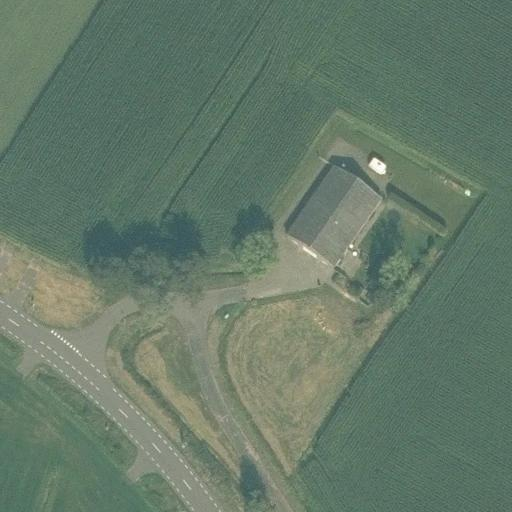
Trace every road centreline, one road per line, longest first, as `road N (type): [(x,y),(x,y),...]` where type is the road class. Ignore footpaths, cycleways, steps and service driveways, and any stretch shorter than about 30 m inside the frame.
road 1 (tertiary): [(203,511),(70,366),(0,315)]
road 2 (unknown): [(70,366),(125,311),(309,288)]
